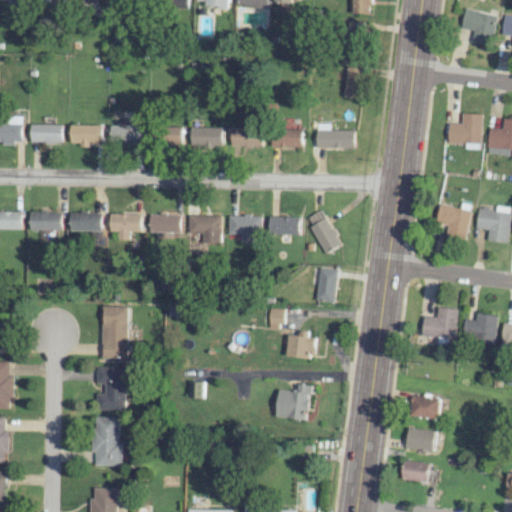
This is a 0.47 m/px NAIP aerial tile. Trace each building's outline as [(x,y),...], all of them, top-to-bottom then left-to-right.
[(369,13),(369,4),(373,4),(372,0),(351,0),(352,13),(369,13)] [(497,16),(465,7),(459,26),(473,30),(471,40),(489,44),(497,16)] [(511,14),(502,14),(501,34),(511,35),(511,14)] [(368,21),(346,22),(347,54),(369,53),(368,21)] [(366,68),(348,65),(343,96),(361,99),(366,68)] [(482,114),(462,113),(461,123),(448,122),(448,143),(466,143),(466,147),(481,148),(482,114)] [(0,142),(23,143),(24,116),(11,116),(11,122),(0,122),(0,142)] [(511,155),(511,119),(511,118),(502,118),(502,127),(488,127),(487,154),(511,155)] [(64,124),(32,123),(32,142),(63,143),(64,124)] [(316,147),(354,147),(354,130),(330,130),(330,123),(316,123),(316,147)] [(71,144),(103,144),(103,125),(72,124),(71,144)] [(143,126),(112,125),(112,143),(143,143),(143,126)] [(183,127),(168,126),(167,147),(182,148),(183,127)] [(223,127),(193,126),(192,145),(222,146),(223,127)] [(229,145),(262,146),(263,128),(230,127),(229,145)] [(302,147),(302,129),(272,128),(271,147),(302,147)] [(446,236),(468,238),(471,208),(438,204),(436,224),(448,225),(446,236)] [(306,218),(327,253),(342,244),(321,209),(306,218)] [(511,211),(478,209),(477,228),(488,229),(488,240),(508,242),(511,211)] [(0,228),(22,229),(22,211),(0,210),(0,228)] [(62,230),(62,211),(30,211),(30,229),(62,230)] [(70,230),(101,231),(102,212),(70,211),(70,230)] [(141,214),(110,213),(110,231),(118,231),(117,239),(129,239),(129,231),(141,231),(141,214)] [(149,232),(181,233),(182,214),(150,213),(149,232)] [(222,215),(188,214),(188,240),(221,241),(222,215)] [(240,242),(253,242),(253,234),(261,234),(261,215),(228,214),(228,234),(240,234),(240,242)] [(300,235),(300,216),(270,216),(270,234),(300,235)] [(315,299),(334,302),(339,270),(321,267),(315,299)] [(128,306),(103,306),(102,358),(127,358),(128,306)] [(422,334),(455,338),(459,309),(438,306),(437,316),(424,315),(422,334)] [(284,308),(269,308),(269,326),(283,327),(284,308)] [(497,315),(476,313),(476,319),(464,318),(462,340),(495,343),(497,315)] [(511,323),(511,322),(502,322),(501,350),(511,350),(511,323)] [(316,337),(308,336),(308,333),(289,330),(285,355),(312,359),(316,337)] [(13,397),(12,360),(0,360),(0,408),(9,408),(9,397),(13,397)] [(97,383),(105,383),(104,393),(97,393),(96,409),(125,410),(126,367),(97,367),(97,383)] [(203,381),(189,381),(189,397),(203,397),(203,381)] [(275,416),(307,420),(311,385),(298,383),(297,391),(279,389),(275,416)] [(409,414),(437,419),(440,399),(412,394),(409,414)] [(0,462),(4,463),(4,452),(8,452),(9,430),(5,430),(5,416),(0,416),(0,462)] [(119,417),(95,417),(94,465),(122,465),(122,442),(119,442),(119,417)] [(434,452),(437,431),(408,427),(405,447),(434,452)] [(438,470),(429,469),(430,463),(405,460),(403,478),(437,481),(438,470)] [(3,511),(3,486),(8,486),(8,470),(0,469),(0,511),(3,511)] [(120,511),(121,511),(117,511),(117,488),(91,487),(90,511),(120,511)] [(296,511),(297,510),(265,509),(265,501),(246,501),(246,511),(296,511)]
